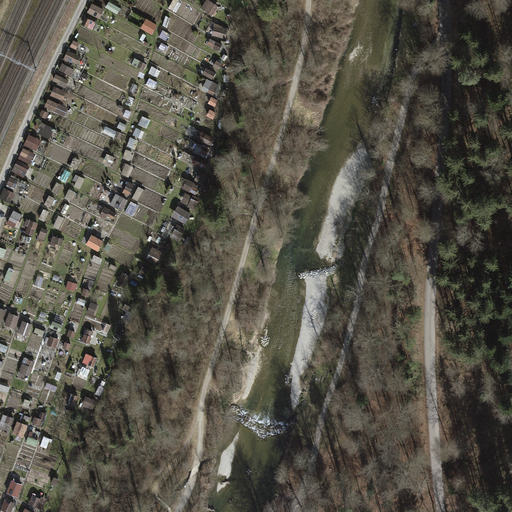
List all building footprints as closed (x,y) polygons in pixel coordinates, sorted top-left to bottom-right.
[(219,7),(214,3),(207,14),(212,18),(219,7)] [(113,15),(94,4),(89,12),(109,23),(113,15)] [(196,9),(192,7),(186,15),(191,18),(196,9)] [(96,23),(86,18),(81,26),(91,31),(96,23)] [(231,28),(219,23),(213,34),(225,40),(231,28)] [(152,37),(147,35),(143,43),(148,46),(152,37)] [(181,39),(176,36),(170,45),(175,48),(181,39)] [(218,44),(212,40),(208,45),(215,49),(218,44)] [(99,50),(91,46),(89,51),(97,55),(99,50)] [(65,57),(77,64),(82,54),(70,47),(65,57)] [(223,49),(215,49),(215,59),(223,58),(223,49)] [(148,64),(137,58),(133,66),(144,72),(148,64)] [(59,70),(68,75),(71,68),(62,64),(59,70)] [(183,66),(179,64),(174,74),(178,76),(183,66)] [(203,75),(213,80),(217,72),(208,67),(203,75)] [(55,80),(64,85),(66,80),(57,75),(55,80)] [(222,86),(214,82),(210,89),(218,93),(222,86)] [(185,89),(192,93),(194,89),(187,85),(185,89)] [(68,91),(57,86),(52,96),(63,101),(68,91)] [(207,104),(217,109),(221,102),(211,97),(207,104)] [(65,116),(69,109),(50,100),(47,107),(65,116)] [(132,112),(117,105),(114,111),(129,118),(132,112)] [(200,114),(215,121),(218,114),(204,107),(200,114)] [(52,115),(43,110),(40,117),(49,121),(52,115)] [(150,119),(144,116),(140,125),(146,128),(150,119)] [(117,119),(115,123),(125,128),(127,124),(117,119)] [(44,137),(49,125),(40,121),(35,133),(44,137)] [(209,124),(207,129),(213,132),(215,127),(209,124)] [(105,126),(103,131),(116,137),(118,132),(105,126)] [(195,136),(212,145),(215,138),(198,129),(195,136)] [(153,136),(147,133),(144,141),(149,144),(153,136)] [(41,141),(29,136),(25,145),(36,150),(41,141)] [(199,145),(194,153),(204,159),(209,151),(199,145)] [(128,161),(131,151),(126,149),(122,159),(128,161)] [(117,157),(111,154),(105,166),(111,169),(117,157)] [(82,159),(77,156),(72,165),(77,168),(82,159)] [(33,168),(18,161),(14,170),(28,177),(33,168)] [(75,172),(69,169),(63,181),(69,184),(75,172)] [(21,179),(11,176),(9,183),(19,186),(21,179)] [(80,191),(86,180),(80,177),(75,188),(80,191)] [(188,180),(184,188),(197,195),(201,187),(188,180)] [(124,195),(129,197),(136,184),(130,182),(124,195)] [(145,189),(138,186),(134,196),(141,199),(145,189)] [(14,193),(6,189),(1,198),(10,202),(14,193)] [(125,211),(130,201),(117,195),(112,205),(125,211)] [(51,208),(56,199),(50,196),(45,204),(51,208)] [(199,200),(193,198),(189,206),(195,209),(199,200)] [(192,213),(177,206),(172,217),(187,224),(192,213)] [(116,223),(121,215),(108,208),(104,216),(116,223)] [(22,215),(13,210),(9,218),(18,223),(22,215)] [(60,229),(66,220),(60,216),(54,226),(60,229)] [(38,223),(30,219),(24,231),(32,235),(38,223)] [(186,226),(180,223),(175,233),(181,237),(186,226)] [(112,228),(103,224),(100,230),(108,234),(112,228)] [(51,231),(46,229),(42,237),(47,239),(51,231)] [(64,240),(56,236),(53,242),(61,246),(64,240)] [(98,248),(103,239),(98,236),(93,245),(98,248)] [(75,244),(68,241),(66,248),(72,250),(75,244)] [(171,245),(165,241),(163,246),(168,250),(171,245)] [(92,251),(81,247),(78,253),(90,258),(92,251)] [(164,252),(155,247),(149,259),(159,263),(164,252)] [(24,260),(13,255),(10,262),(21,267),(24,260)] [(141,267),(138,274),(147,278),(150,272),(141,267)] [(133,277),(124,273),(118,285),(126,289),(133,277)] [(90,290),(82,288),(79,296),(87,299),(90,290)] [(95,316),(99,306),(92,303),(87,313),(95,316)] [(132,306),(128,303),(123,311),(128,314),(132,306)] [(51,316),(42,313),(39,319),(48,323),(51,316)] [(5,327),(15,331),(21,318),(10,314),(5,327)] [(65,318),(57,315),(52,327),(60,330),(65,318)] [(34,324),(23,321),(19,335),(30,338),(34,324)] [(126,328),(122,326),(118,334),(123,336),(126,328)] [(97,333),(88,330),(84,342),(92,345),(97,333)] [(60,340),(52,337),(49,347),(57,349),(60,340)] [(75,344),(66,341),(63,351),(71,354),(75,344)] [(101,360),(88,354),(84,362),(97,368),(101,360)] [(103,388),(93,384),(90,392),(99,396),(103,388)] [(79,397),(70,393),(66,402),(75,406),(79,397)] [(96,401),(86,397),(84,402),(94,406),(96,401)] [(49,414),(41,411),(35,427),(43,430),(49,414)] [(14,418),(5,415),(2,423),(11,426),(14,418)] [(20,449),(9,446),(6,454),(17,458),(20,449)] [(10,480),(0,476),(0,475),(0,482),(7,486),(10,480)] [(23,485),(15,481),(10,495),(18,498),(23,485)] [(47,500),(34,496),(30,505),(43,510),(47,500)] [(11,511),(12,511),(15,504),(7,501),(4,509),(11,511)]
